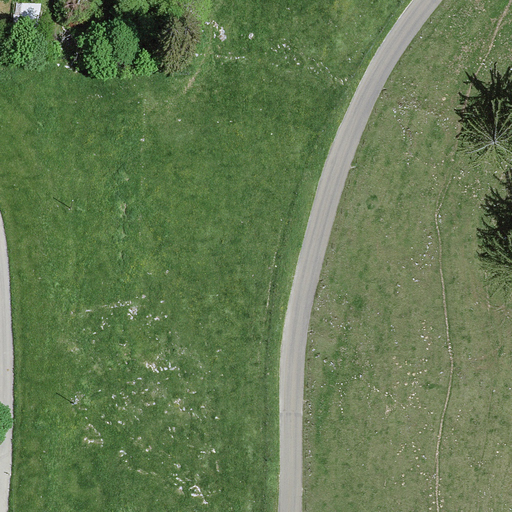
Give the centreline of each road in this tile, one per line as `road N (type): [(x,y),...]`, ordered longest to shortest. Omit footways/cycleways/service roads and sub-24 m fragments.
road 1 (unclassified): [(290,511),(298,318),(331,180),(372,79),(429,0)]
road 2 (unclassified): [(0,190),(15,376),(11,465),(0,485)]
